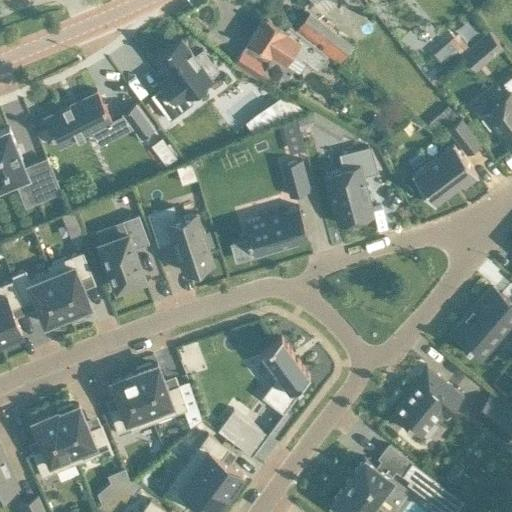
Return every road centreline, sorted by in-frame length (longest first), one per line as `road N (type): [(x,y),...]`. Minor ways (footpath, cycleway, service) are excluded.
road 1 (residential): [(0,384),(145,325),(248,292),(291,288)]
road 2 (residential): [(291,288),(339,258),(497,207)]
road 3 (residential): [(497,207),(459,275),(398,347),(362,360)]
road 4 (residential): [(362,360),(260,511)]
road 5 (tertiary): [(0,60),(143,0)]
